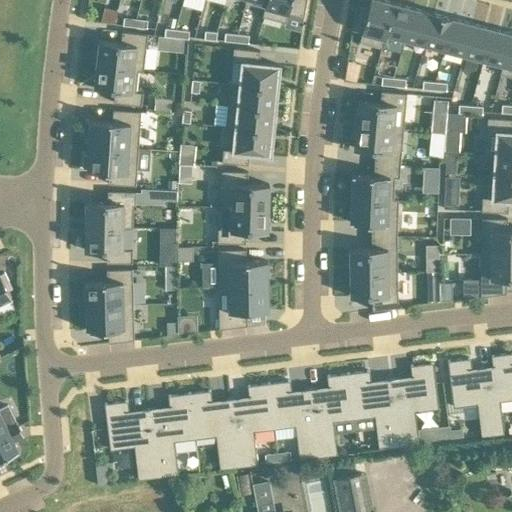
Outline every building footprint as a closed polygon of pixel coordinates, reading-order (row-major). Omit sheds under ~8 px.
[(246,0),(246,2),(265,7),(263,16),(264,16),(267,0),(246,0)] [(267,0),(264,16),(286,21),(288,12),(304,16),(306,0),(267,0)] [(356,6),(352,29),(362,32),(360,41),(382,47),(393,2),(385,0),(370,0),(368,9),(356,6)] [(393,2),(382,47),(386,34),(405,39),(413,7),(393,2)] [(413,7),(405,39),(425,44),(433,13),(413,7)] [(433,13),(425,44),(444,49),(453,18),(433,13)] [(124,17),(123,25),(135,26),(136,18),(124,17)] [(136,18),(135,26),(147,28),(148,20),(136,18)] [(453,18),(444,49),(464,54),(472,23),(453,18)] [(472,23),(464,54),(484,59),(492,28),(472,23)] [(165,27),(165,36),(177,37),(178,29),(165,27)] [(492,28),(484,59),(504,64),(511,33),(492,28)] [(178,29),(177,37),(188,38),(189,36),(189,30),(178,29)] [(205,30),(205,38),(217,40),(217,31),(205,30)] [(99,40),(96,64),(143,69),(148,34),(122,31),(120,43),(99,40)] [(225,32),(224,40),(236,42),(237,33),(225,32)] [(237,33),(236,42),(248,43),(249,35),(237,33)] [(230,82),(230,83),(277,88),(280,64),(259,62),(260,50),(234,47),(232,61),(242,62),(240,83),(230,82)] [(96,64),(94,87),(115,90),(114,102),(142,105),(143,92),(136,91),(139,70),(143,70),(143,69),(96,64)] [(382,76),(381,84),(393,85),(394,78),(395,78),(395,77),(382,76)] [(394,78),(393,85),(405,86),(406,78),(395,77),(395,78),(394,78)] [(192,79),(191,91),(199,92),(200,80),(192,79)] [(423,80),(422,88),(434,89),(435,82),(436,82),(436,81),(423,80)] [(435,82),(434,89),(446,90),(447,82),(436,81),(436,82),(435,82)] [(230,83),(228,105),(275,110),(277,88),(230,83)] [(359,100),(356,124),(404,129),(407,93),(381,90),(380,102),(359,100)] [(470,113),(471,105),(459,104),(458,113),(470,113)] [(511,104),(502,104),(501,112),(511,113),(511,104)] [(228,105),(226,126),(273,131),(275,110),(228,105)] [(471,105),(470,113),(482,114),(483,106),(472,105),(471,105)] [(90,120),(89,145),(138,148),(141,111),(113,109),(112,121),(90,120)] [(183,109),(182,122),(190,122),(191,110),(183,109)] [(511,118),(488,117),(485,153),(511,154),(511,118)] [(356,124),(354,148),(376,150),(374,162),(401,164),(404,129),(356,124)] [(223,149),(222,161),(248,164),(250,152),(271,154),(273,131),(226,126),(226,127),(235,128),(233,150),(223,149)] [(85,154),(84,167),(87,167),(87,169),(109,171),(108,183),(136,185),(138,148),(89,145),(88,154),(85,154)] [(444,150),(443,161),(446,161),(457,162),(458,151),(444,150)] [(511,154),(485,153),(485,154),(490,154),(489,175),(511,176),(511,154)] [(352,174),(351,198),(399,200),(399,199),(394,199),(395,177),(400,177),(401,164),(374,162),(374,175),(352,174)] [(439,192),(440,165),(424,165),(423,191),(439,192)] [(221,206),(269,208),(269,184),(248,183),(248,171),(222,170),(221,206)] [(482,197),(482,210),(508,212),(509,200),(511,200),(511,176),(489,175),(487,197),(482,197)] [(143,202),(178,200),(177,189),(142,192),(143,202)] [(86,202),(85,226),(133,227),(133,204),(135,204),(136,191),(108,190),(107,202),(86,202)] [(445,190),(444,204),(457,204),(457,190),(445,190)] [(351,198),(350,222),(372,223),(372,235),(397,236),(399,200),(351,198)] [(218,228),(218,242),(246,243),(246,231),(268,231),(269,208),(221,206),(221,228),(218,228)] [(470,233),(470,217),(450,217),(450,233),(470,233)] [(482,218),(481,254),(511,254),(511,230),(508,230),(508,218),(482,218)] [(85,226),(85,249),(107,250),(107,262),(133,262),(133,250),(123,249),(123,227),(133,228),(133,227),(85,226)] [(176,263),(175,227),(159,227),(160,263),(176,263)] [(372,248),(350,248),(350,272),(398,272),(397,236),(372,235),(372,248)] [(246,248),(218,249),(219,286),(268,285),(268,260),(246,260),(246,248)] [(511,254),(481,254),(481,296),(506,293),(506,278),(511,277),(511,254)] [(107,281),(85,282),(86,306),(133,304),(132,268),(107,269),(107,281)] [(4,272),(0,274),(0,273),(0,301),(11,296),(8,289),(12,288),(4,272)] [(398,272),(350,272),(350,296),(372,296),(372,309),(398,306),(398,272)] [(480,278),(463,278),(463,295),(480,295),(480,278)] [(452,282),(440,282),(440,301),(452,299),(452,282)] [(268,285),(219,286),(219,328),(247,325),(247,311),(269,310),(268,285)] [(133,304),(86,306),(87,329),(108,329),(109,342),(134,339),(133,304)] [(178,333),(178,321),(167,322),(167,334),(178,333)] [(511,352),(493,355),(502,433),(503,433),(499,400),(511,398),(511,352)] [(493,355),(492,355),(494,369),(492,369),(490,370),(486,370),(480,370),(480,371),(474,371),(472,372),(470,358),(448,361),(454,406),(477,403),(481,436),(502,433),(493,355)] [(413,379),(390,381),(398,446),(419,443),(415,410),(436,408),(439,408),(438,405),(433,365),(433,364),(433,362),(430,362),(431,363),(413,365),(413,364),(410,365),(411,367),(413,379)] [(398,446),(390,381),(371,384),(370,380),(369,372),(370,372),(369,370),(367,370),(367,371),(349,373),(349,372),(348,372),(354,418),(375,415),(379,448),(398,446)] [(354,418),(348,372),(347,373),(330,375),(327,375),(327,378),(328,378),(329,389),(310,391),(318,456),(337,453),(333,421),(354,418)] [(318,456),(310,391),(291,394),(290,382),(290,380),(287,380),(270,383),(270,382),(269,382),(274,428),(296,425),(300,458),(318,456)] [(274,428),(269,382),(267,383),(250,385),(248,385),(248,388),(248,387),(250,399),(231,401),(239,465),(258,463),(254,430),(274,428)] [(239,465),(231,401),(212,404),(211,392),(211,390),(208,390),(191,392),(189,392),(195,438),(216,435),(220,468),(239,465)] [(195,438),(189,392),(188,392),(188,393),(171,395),(171,394),(169,395),(169,397),(171,409),(151,411),(159,475),(179,473),(175,440),(195,438)] [(159,475),(151,411),(129,414),(127,403),(128,402),(127,400),(125,400),(125,401),(107,403),(107,402),(105,403),(105,405),(106,405),(111,446),(110,446),(111,449),(113,448),(134,445),(138,478),(159,475)] [(8,404),(0,408),(0,458),(3,458),(4,461),(17,454),(16,451),(19,450),(14,440),(24,435),(18,421),(16,422),(8,404)] [(449,425),(439,426),(440,441),(450,440),(449,430),(449,425)] [(461,429),(449,430),(450,440),(462,439),(461,429)] [(290,451),(278,453),(279,461),(291,459),(290,451)] [(278,453),(265,454),(266,462),(279,461),(278,453)] [(374,511),(374,509),(369,511),(361,473),(334,478),(340,511),(374,511)]
